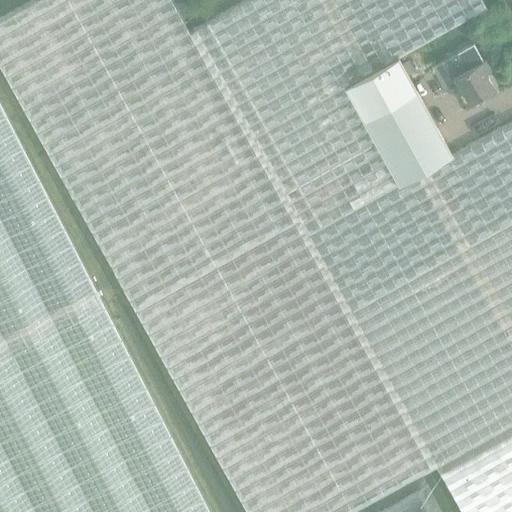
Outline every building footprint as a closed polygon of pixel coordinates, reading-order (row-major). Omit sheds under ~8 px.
[(172,0),(32,0),(0,18),(0,64),(249,511),(348,511),(435,464),(438,470),(511,431),(511,119),(451,154),(407,75),(400,63),(397,57),(485,7),(481,0),(244,0),(189,31),(172,0)] [(492,88),(485,73),(491,70),(485,59),(483,60),(474,43),(441,62),(451,79),(455,77),(462,87),(460,88),(466,99),(467,98),(469,100),(492,88)] [(409,59),(400,63),(407,75),(415,70),(409,59)] [(0,511),(211,511),(0,101),(0,511)] [(511,511),(511,431),(438,470),(461,511),(511,511)]
